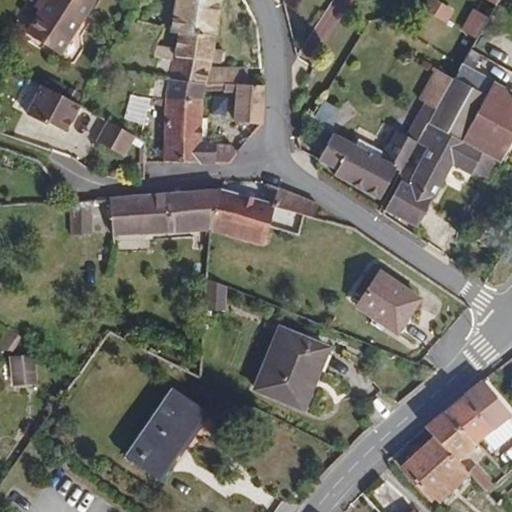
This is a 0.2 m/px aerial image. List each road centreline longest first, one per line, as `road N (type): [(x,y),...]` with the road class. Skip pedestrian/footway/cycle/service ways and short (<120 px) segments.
road 1 (residential): [(511,311),(480,303),(352,212),(267,166)]
road 2 (secondary): [(511,321),(480,358),(363,454),(319,511)]
road 3 (residential): [(267,166),(208,185),(118,191),(84,183),(57,163)]
road 4 (residential): [(267,166),(275,74),(266,0)]
